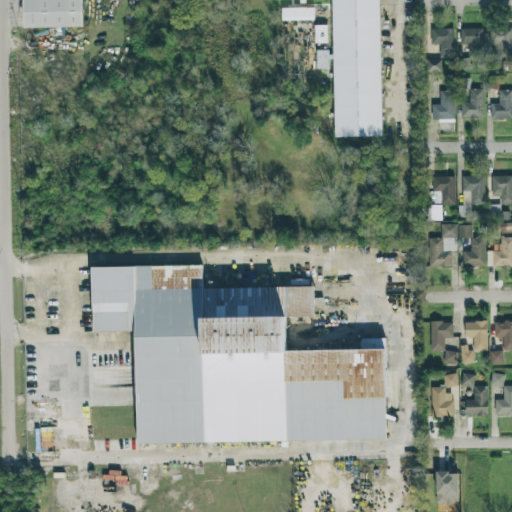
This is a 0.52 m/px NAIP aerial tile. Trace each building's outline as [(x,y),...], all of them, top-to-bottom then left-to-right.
[(22,0),(80,0),(81,28),(22,29),(22,0)] [(331,0),(380,0),(383,139),(335,136),(331,0)] [(281,10),(314,10),(314,22),(280,22),(281,10)] [(314,28),(327,28),(327,45),(314,45),(314,28)] [(511,57),(511,41),(511,28),(490,28),(491,57),(511,57)] [(453,29),(431,29),(431,45),(439,44),(439,58),(454,57),(453,29)] [(460,29),(460,45),(470,45),(470,51),(483,50),(482,29),(460,29)] [(330,51),(316,51),(316,68),(330,68),(330,51)] [(469,71),(468,58),(458,59),(459,71),(469,71)] [(441,60),(426,59),(426,71),(441,72),(441,60)] [(484,118),(483,89),(469,89),(469,103),(461,103),(461,118),(484,118)] [(491,104),(490,118),(511,118),(511,90),(499,90),(498,104),(491,104)] [(454,119),(454,91),(440,91),(440,104),(432,105),(432,120),(454,119)] [(511,175),(491,176),(492,196),(500,196),(500,204),(511,203),(511,175)] [(454,176),(432,177),(433,192),(440,191),(441,205),(455,205),(454,176)] [(462,191),(471,191),(471,205),(485,204),(484,176),(462,177),(462,191)] [(471,192),(461,192),(460,215),(470,216),(471,192)] [(442,206),(428,205),(427,220),(441,221),(442,206)] [(451,251),(457,251),(457,224),(441,224),(441,238),(428,239),(429,267),(451,267),(451,251)] [(459,238),(472,238),(471,225),(459,226),(459,238)] [(511,265),(511,237),(500,238),(500,251),(487,251),(487,266),(511,265)] [(485,267),(485,239),(471,238),(471,251),(463,251),(463,266),(485,267)] [(151,268),(201,267),(202,289),(151,290),(151,268)] [(92,294),(106,293),(106,278),(118,278),(119,291),(151,290),(152,332),(92,333),(92,294)] [(202,289),(313,287),(313,315),(284,316),(285,349),(360,347),(360,337),(384,336),(386,397),(342,398),(342,379),(285,380),(286,441),(204,443),(204,438),(168,438),(168,424),(203,423),(203,410),(168,411),(167,395),(204,394),(202,289)] [(511,349),(511,320),(494,321),(495,337),(502,337),(503,350),(511,349)] [(487,321),(465,322),(465,338),(473,338),(473,351),(487,351),(487,321)] [(452,337),(452,322),(430,322),(431,352),(445,352),(445,338),(452,337)] [(474,364),(474,348),(461,348),(461,364),(474,364)] [(456,365),(457,352),(445,351),(443,363),(456,365)] [(492,363),(503,363),(503,351),(491,351),(492,363)] [(92,357),(151,356),(152,379),(92,380),(92,357)] [(445,388),(457,387),(456,374),(444,375),(445,388)] [(474,374),(462,374),(462,386),(474,387),(474,374)] [(503,387),(504,374),(491,374),(491,386),(503,387)] [(487,416),(488,387),(474,386),(473,400),(466,400),(465,416),(487,416)] [(511,386),(503,386),(503,399),(495,399),(495,416),(511,415),(511,386)] [(445,387),(431,388),(432,417),(453,417),(453,393),(445,393),(445,387)] [(458,503),(458,473),(436,472),(436,503),(458,503)]
